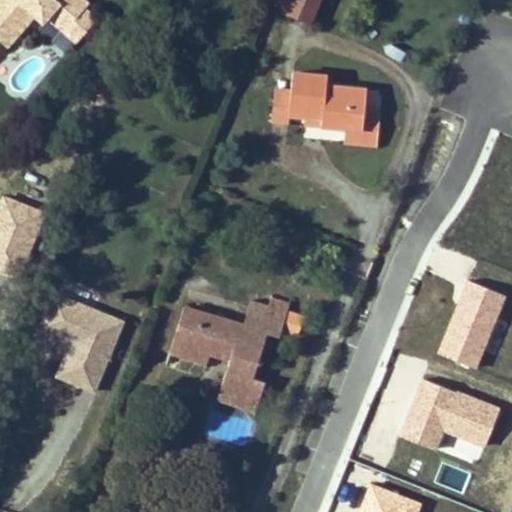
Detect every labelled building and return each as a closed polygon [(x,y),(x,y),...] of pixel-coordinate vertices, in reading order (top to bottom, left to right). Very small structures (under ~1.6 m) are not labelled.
[(0,0),(0,38),(8,46),(36,13),(45,21),(49,15),(66,30),(86,8),(90,3),(86,0),(0,0)] [(319,0),(290,0),(286,11),(310,21),(319,0)] [(97,17),(86,8),(66,30),(78,40),(97,17)] [(307,112),(323,114),(322,124),(346,127),(362,128),(363,111),(366,89),(326,84),(328,75),(294,71),(291,90),(289,111),(307,112)] [(288,122),(289,111),(291,90),(275,88),(272,120),(288,122)] [(380,113),(363,111),(362,128),(346,127),(344,141),(376,145),(380,113)] [(322,124),(323,114),(307,112),(306,122),(322,124)] [(127,321),(57,292),(42,330),(68,340),(70,336),(77,338),(75,343),(62,376),(99,390),(127,321)] [(270,297),(267,306),(287,312),(290,304),(270,297)] [(186,307),(174,344),(210,356),(211,354),(212,349),(225,353),(224,358),(230,360),(219,392),(258,405),(266,382),(253,378),(268,333),(280,337),(287,312),(267,306),(252,301),(244,326),(186,307)] [(207,365),(210,356),(174,344),(171,353),(207,365)] [(225,353),(212,349),(211,354),(224,358),(225,353)] [(256,413),(258,405),(219,392),(216,400),(256,413)]
